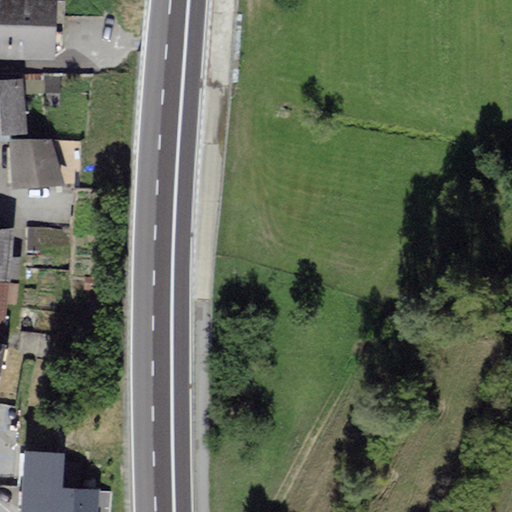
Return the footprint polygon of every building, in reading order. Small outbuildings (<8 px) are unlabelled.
[(51,57),(53,0),(0,0),(0,54),(23,56),(51,57)] [(18,80),(0,81),(0,124),(21,123),(18,80)] [(62,182),(50,139),(13,139),(15,183),(62,182)] [(0,281),(6,282),(12,232),(0,232),(0,281)] [(95,511),(98,493),(60,489),(65,452),(28,448),(20,511),(95,511)]
